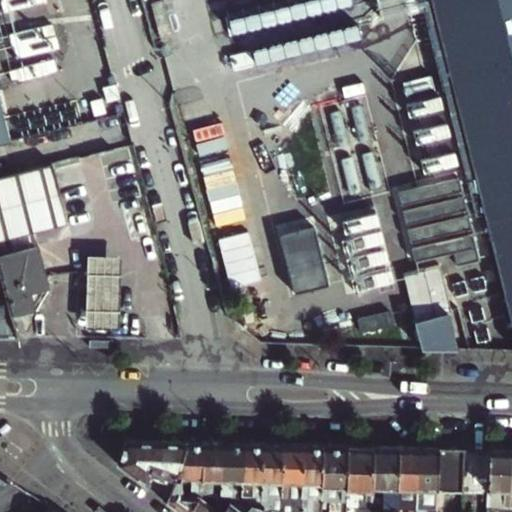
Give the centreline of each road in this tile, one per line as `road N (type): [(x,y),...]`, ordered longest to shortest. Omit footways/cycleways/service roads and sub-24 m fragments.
road 1 (secondary): [(479,401),(323,382),(58,373)]
road 2 (secondary): [(58,406),(284,411),(479,401)]
road 3 (tertiary): [(58,406),(73,454),(145,511)]
